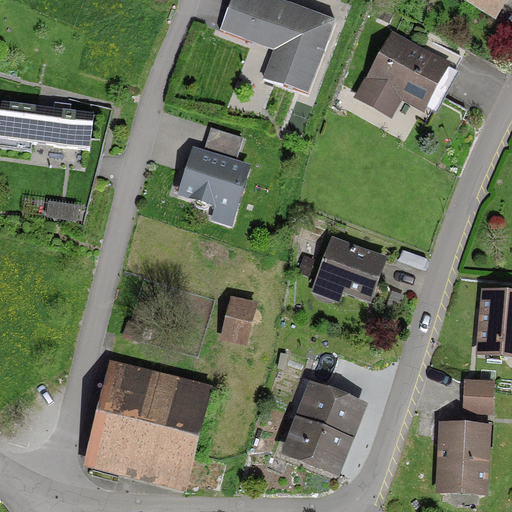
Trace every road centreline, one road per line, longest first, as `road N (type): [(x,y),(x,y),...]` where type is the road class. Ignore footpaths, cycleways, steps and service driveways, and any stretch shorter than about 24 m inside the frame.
road 1 (residential): [(185,0),(46,497)]
road 2 (tertiary): [(338,511),(367,486),(382,453),(472,179),(511,101)]
road 3 (tertiary): [(73,507),(214,511)]
